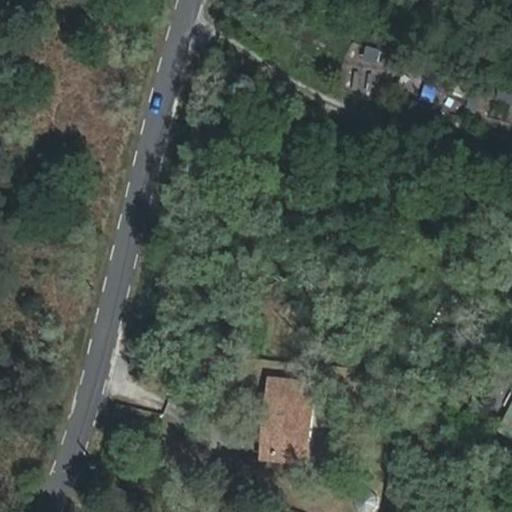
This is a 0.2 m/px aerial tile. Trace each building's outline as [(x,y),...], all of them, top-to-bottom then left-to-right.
[(407,81),(404,95),(435,100),(438,86),(407,81)] [(276,400),(321,405),(323,387),(278,382),(276,400)] [(315,463),(321,405),(276,400),(273,427),(280,428),(276,459),(315,463)] [(511,402),(499,433),(511,438),(511,402)] [(269,458),(276,459),(280,428),(273,427),(269,458)]
